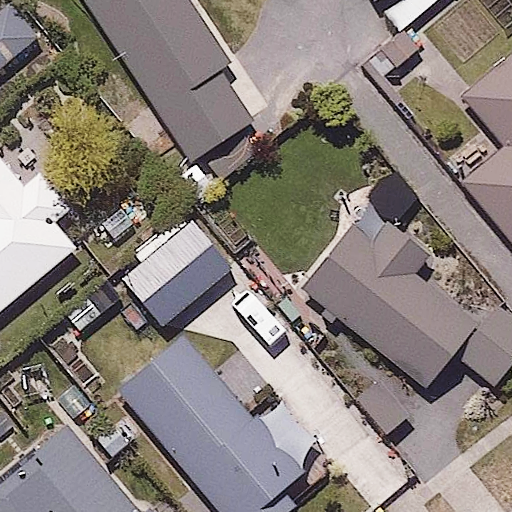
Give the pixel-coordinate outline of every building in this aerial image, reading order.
[(0,75),(51,33),(23,0),(5,0),(0,4),(0,75)] [(274,112),(201,0),(89,0),(195,163),(274,112)] [(511,58),(460,102),(497,147),(458,180),(511,244),(511,58)] [(0,315),(78,252),(55,225),(73,210),(39,168),(21,183),(0,156),(0,315)] [(478,320),(416,272),(427,258),(364,209),(288,306),(328,337),(339,322),(393,364),(356,410),(394,440),(456,361),(499,395),(511,378),(511,324),(489,306),(478,320)] [(190,223),(122,279),(163,332),(232,277),(190,223)] [(189,337),(118,399),(216,511),(289,511),(319,486),(189,337)] [(79,409),(38,357),(0,386),(0,397),(36,443),(79,409)] [(147,511),(73,429),(0,494),(0,511),(147,511)]
